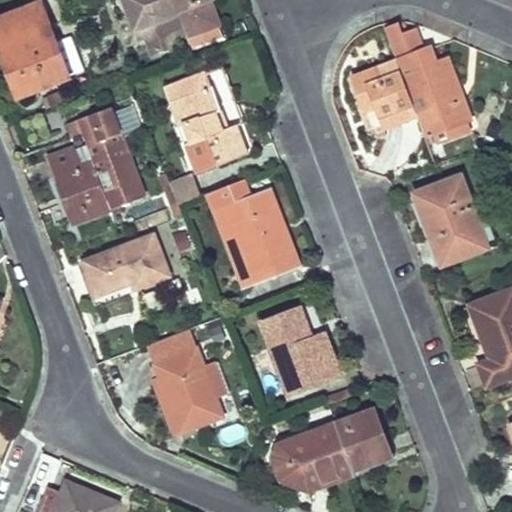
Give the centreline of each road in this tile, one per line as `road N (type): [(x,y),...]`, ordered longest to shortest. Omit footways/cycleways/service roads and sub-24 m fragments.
road 1 (residential): [(0,178),(88,412),(123,457),(255,511)]
road 2 (residential): [(450,493),(299,84)]
road 3 (residential): [(299,84),(323,33),(363,4),(387,0)]
